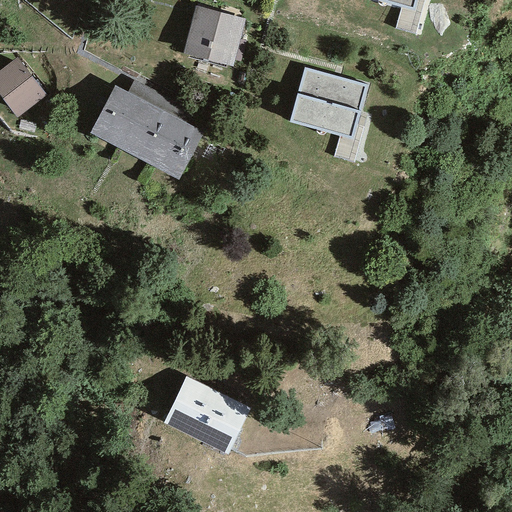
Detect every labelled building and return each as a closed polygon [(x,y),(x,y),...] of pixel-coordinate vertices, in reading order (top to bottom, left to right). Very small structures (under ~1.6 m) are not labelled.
[(415,0),(372,0),(412,11),(415,0)] [(240,23),(197,12),(186,52),(229,63),(240,23)] [(17,64),(0,76),(0,85),(19,112),(41,97),(17,64)] [(364,89),(305,72),(291,121),(350,137),(364,89)] [(199,135),(115,93),(96,132),(180,174),(199,135)] [(222,454),(246,411),(191,380),(167,423),(222,454)]
